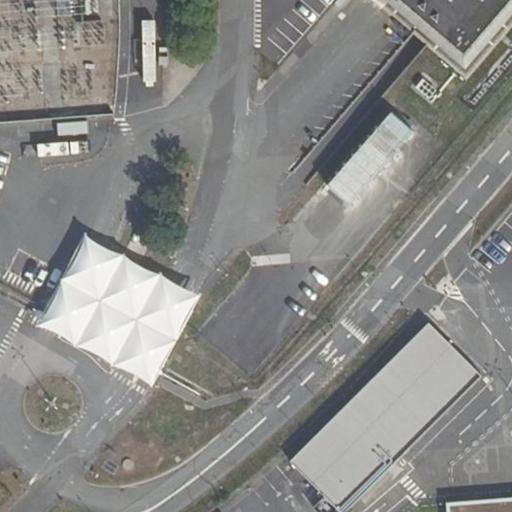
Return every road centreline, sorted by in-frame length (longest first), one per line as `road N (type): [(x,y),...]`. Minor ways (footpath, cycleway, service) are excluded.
road 1 (unclassified): [(63,476),(147,356),(222,210),(238,0)]
road 2 (unclassified): [(189,481),(320,368),(511,147)]
road 3 (unclassified): [(63,476),(96,501),(122,503),(189,481)]
